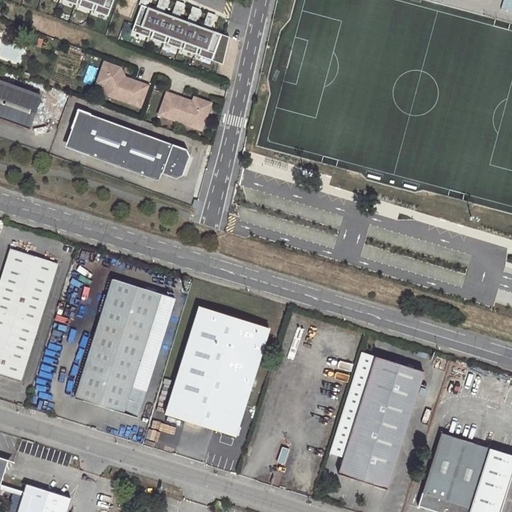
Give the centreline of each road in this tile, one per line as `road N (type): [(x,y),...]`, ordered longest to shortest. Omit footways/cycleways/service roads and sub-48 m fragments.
road 1 (secondary): [(0,201),(511,364)]
road 2 (unclassified): [(0,417),(298,511)]
road 3 (tertiary): [(202,221),(262,0)]
road 4 (unknown): [(381,511),(397,504),(435,378),(429,367),(374,350)]
road 5 (unknown): [(248,496),(277,415),(307,385),(327,332)]
